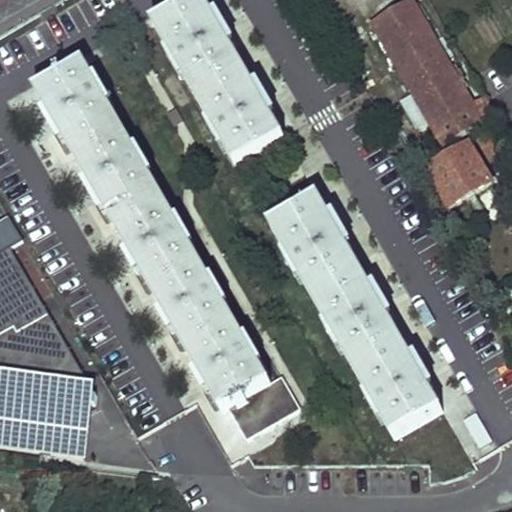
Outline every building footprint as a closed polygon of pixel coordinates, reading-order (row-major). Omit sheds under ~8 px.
[(201,0),(156,27),(239,168),(286,141),(204,0),(201,0)] [(375,26),(447,150),(500,118),(489,99),(475,106),(416,3),(375,26)] [(40,94),(225,413),(231,410),(250,442),(302,411),(284,379),(272,386),(87,67),(40,94)] [(483,140),(493,156),(509,145),(501,130),(483,140)] [(429,172),(451,210),(494,185),(472,146),(429,172)] [(273,227),(396,440),(445,413),(321,199),(273,227)] [(0,369),(0,370),(0,441),(44,448),(47,430),(70,417),(65,408),(71,404),(67,397),(89,384),(12,252),(24,244),(10,219),(0,224),(0,369)] [(475,411),(451,427),(472,457),(496,441),(475,411)]
